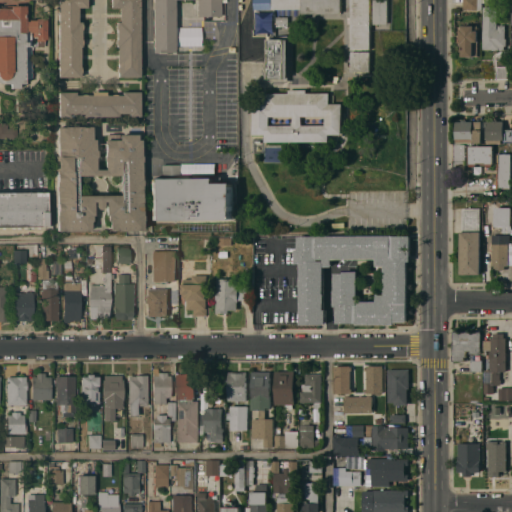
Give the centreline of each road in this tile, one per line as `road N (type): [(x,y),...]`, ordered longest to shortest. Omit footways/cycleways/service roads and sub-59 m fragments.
road 1 (residential): [(436,344),(0,345)]
road 2 (secondary): [(432,511),(434,94)]
